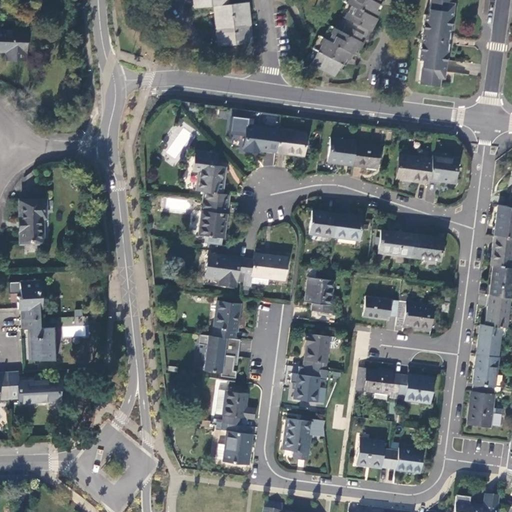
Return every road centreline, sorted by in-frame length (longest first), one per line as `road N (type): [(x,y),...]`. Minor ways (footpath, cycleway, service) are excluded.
road 1 (residential): [(447,459),(437,483),(408,500),(259,479),(278,317)]
road 2 (secondary): [(138,375),(118,172),(109,150)]
road 3 (tertiary): [(487,120),(266,91)]
road 4 (residential): [(474,221),(330,186),(269,197)]
road 5 (tertiary): [(266,91),(124,70)]
road 6 (residential): [(474,221),(459,344)]
road 7 (residential): [(487,120),(502,0)]
